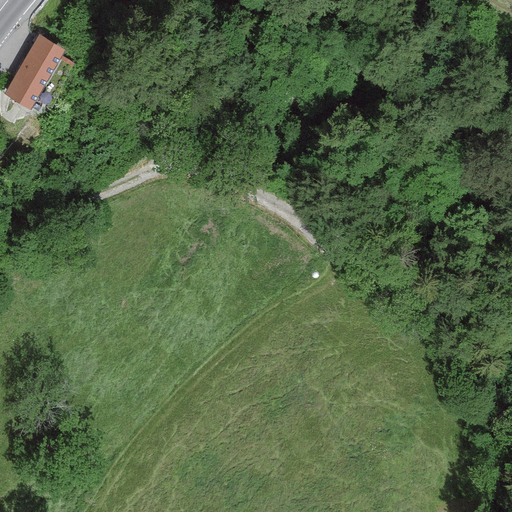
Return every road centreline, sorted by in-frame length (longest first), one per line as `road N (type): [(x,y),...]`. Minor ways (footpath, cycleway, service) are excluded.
road 1 (track): [(0,258),(56,214),(176,164),(261,196),(350,249)]
road 2 (track): [(350,249),(320,283),(255,323),(192,383),(131,447),(86,511)]
road 3 (track): [(350,249),(428,298),(466,342),(501,415),(503,511)]
